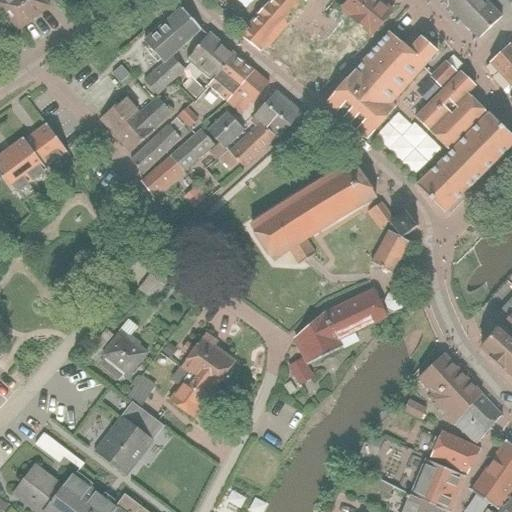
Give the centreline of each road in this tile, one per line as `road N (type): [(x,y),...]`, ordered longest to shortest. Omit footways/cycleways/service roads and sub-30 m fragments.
road 1 (residential): [(25,59),(177,253),(266,332),(253,379),(212,457)]
road 2 (residential): [(418,225),(299,102),(182,0)]
road 3 (residential): [(418,225),(413,258),(433,312),(502,405)]
road 4 (residential): [(408,0),(511,126)]
road 5 (residential): [(439,511),(502,405)]
road 6 (residential): [(511,145),(418,225)]
